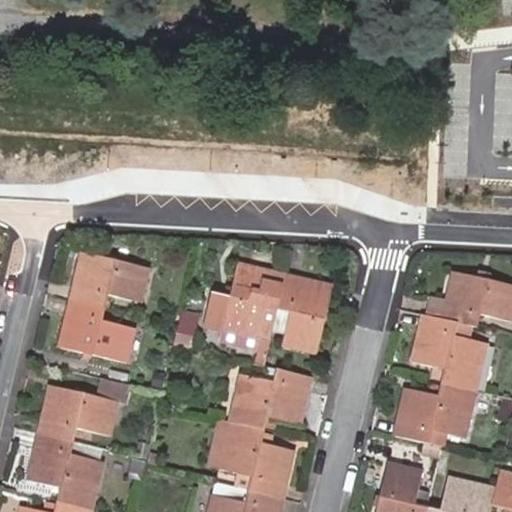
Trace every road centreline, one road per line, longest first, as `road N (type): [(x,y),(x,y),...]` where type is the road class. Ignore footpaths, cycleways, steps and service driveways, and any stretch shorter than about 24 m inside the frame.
road 1 (residential): [(391,225),(39,209)]
road 2 (residential): [(331,511),(391,225)]
road 3 (residential): [(39,209),(0,376)]
road 4 (residential): [(511,231),(391,225)]
